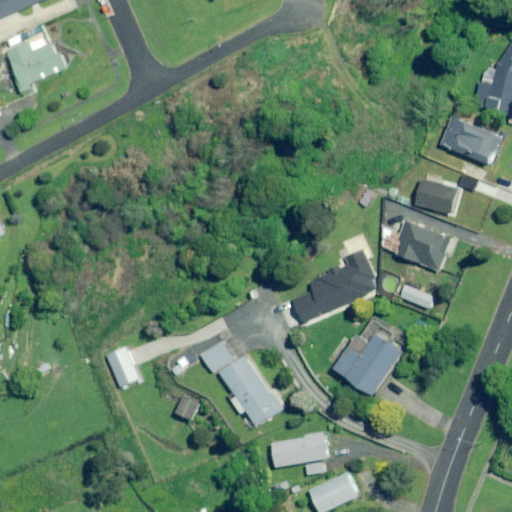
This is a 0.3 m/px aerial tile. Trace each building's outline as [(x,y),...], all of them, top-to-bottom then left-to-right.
[(0,0),(0,20),(48,0),(0,0)] [(22,34),(12,39),(15,46),(9,48),(21,74),(18,76),(28,98),(39,93),(35,84),(70,69),(58,42),(50,46),(46,38),(28,47),(22,34)] [(511,49),(501,66),(500,69),(486,66),(477,107),(491,110),(489,120),(511,124),(511,49)] [(483,127),(487,120),(468,112),(465,119),(458,116),(445,145),(493,166),(506,137),(483,127)] [(490,172),(466,162),(460,177),(484,187),(490,172)] [(380,193),(371,188),(362,203),(371,208),(380,193)] [(0,239),(10,233),(1,219),(0,219),(0,239)] [(390,253),(422,263),(420,268),(433,272),(434,267),(443,270),(448,254),(453,255),(458,239),(410,223),(406,234),(380,225),(378,229),(379,245),(391,249),(390,253)] [(22,249),(13,245),(3,268),(13,272),(22,249)] [(432,309),(436,297),(416,289),(419,282),(411,279),(404,298),(432,309)] [(339,369),(378,396),(410,350),(404,346),(410,339),(378,317),(372,326),(364,337),(362,335),(353,348),(343,362),(339,369)] [(242,359),(230,342),(208,356),(219,374),(242,359)] [(142,379),(127,347),(108,356),(123,388),(142,379)] [(288,409),(250,357),(226,375),(242,396),(236,400),(246,414),(251,410),(262,427),(288,409)] [(201,403),(186,396),(178,413),(193,420),(201,403)] [(334,458),(330,432),(308,436),(309,438),(277,443),(281,467),(334,458)] [(328,462),(310,466),(312,476),(330,472),(328,462)] [(330,511),(364,496),(353,473),(315,491),(324,511),(330,511)]
